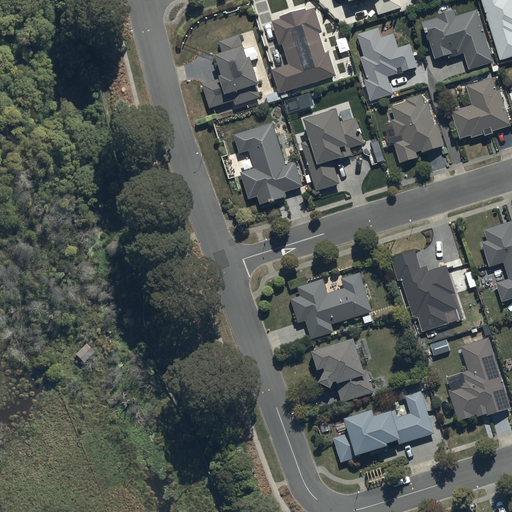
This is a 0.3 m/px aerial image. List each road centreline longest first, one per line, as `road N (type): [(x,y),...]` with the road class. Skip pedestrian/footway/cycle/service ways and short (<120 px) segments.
road 1 (residential): [(511,176),(226,263)]
road 2 (residential): [(137,1),(226,263)]
road 3 (residential): [(226,263),(301,476),(335,511)]
road 4 (residential): [(511,460),(337,511)]
